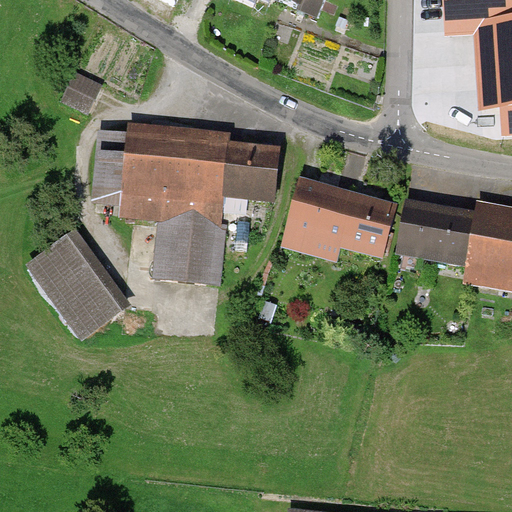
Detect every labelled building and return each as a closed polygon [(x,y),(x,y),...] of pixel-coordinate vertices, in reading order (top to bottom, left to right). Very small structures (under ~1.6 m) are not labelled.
[(207,0),(223,6),(224,0),(267,0),(332,25),(341,0),(207,0)] [(511,0),(443,0),(445,22),(478,20),(511,17),(511,0)] [(511,107),(511,17),(478,20),(484,109),(511,107)] [(66,103),(93,114),(105,85),(79,73),(66,103)] [(137,139),(107,136),(101,188),(130,191),(127,220),(163,224),(157,278),(223,286),(233,198),(283,203),(289,152),(235,146),(236,138),(139,127),(137,139)] [(406,210),(308,180),(288,246),(345,264),(349,250),(389,262),(406,210)] [(484,220),(416,208),(408,256),(474,268),(471,283),(511,290),(511,209),(487,205),(484,220)] [(77,238),(34,269),(91,348),(134,317),(77,238)]
